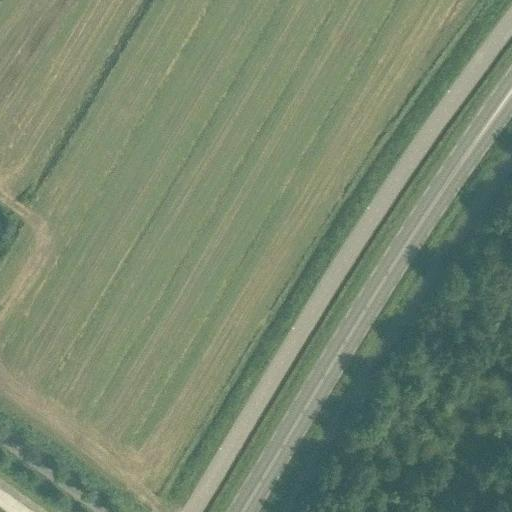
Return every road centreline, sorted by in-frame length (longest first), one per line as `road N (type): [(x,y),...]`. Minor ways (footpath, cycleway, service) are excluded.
road 1 (unclassified): [(197,511),(396,183),(511,19)]
road 2 (primary): [(247,511),(511,85)]
